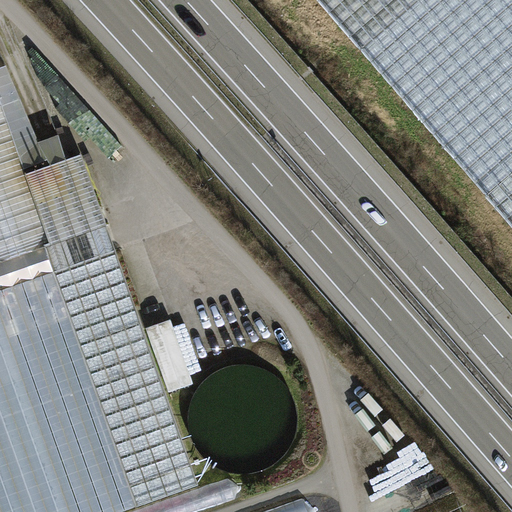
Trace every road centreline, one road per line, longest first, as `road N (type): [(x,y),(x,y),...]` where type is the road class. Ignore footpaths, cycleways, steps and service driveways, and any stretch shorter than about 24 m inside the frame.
road 1 (motorway): [(103,0),(511,459)]
road 2 (motorway): [(511,364),(187,0)]
